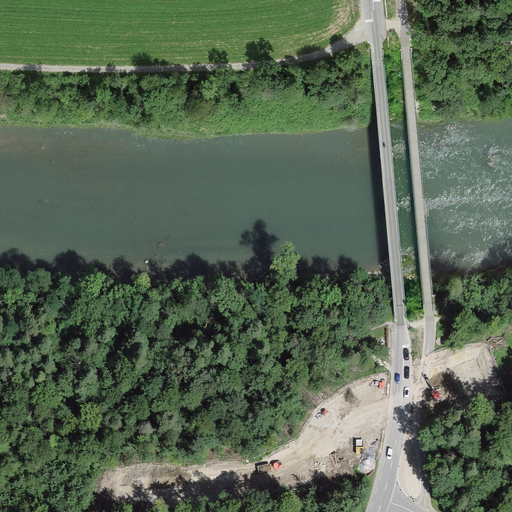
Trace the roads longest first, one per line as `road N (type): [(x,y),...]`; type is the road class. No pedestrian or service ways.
road 1 (secondary): [(383,500),(402,379),(401,320),(370,0)]
road 2 (track): [(0,64),(192,69),(299,60),(374,28),(404,26)]
road 3 (track): [(401,322),(333,338),(0,341)]
